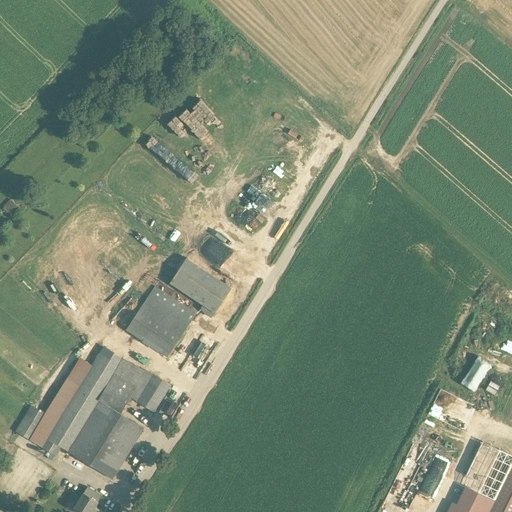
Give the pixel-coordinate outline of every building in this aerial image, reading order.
[(95,117),(92,114),(78,128),(85,135),(101,120),(96,116),(95,117)] [(11,200),(4,208),(10,214),(17,206),(11,200)] [(229,288),(184,258),(167,282),(201,306),(200,309),(204,315),(210,318),(229,288)] [(148,296),(126,330),(167,358),(190,324),(148,296)] [(62,448),(67,451),(98,399),(114,373),(124,357),(103,345),(41,447),(56,455),(62,448)] [(114,373),(98,399),(119,413),(136,385),(114,373)] [(171,385),(154,374),(138,402),(155,412),(171,385)] [(166,409),(172,411),(176,398),(181,400),(184,391),(173,388),(166,409)] [(67,451),(112,479),(143,429),(119,413),(98,399),(67,451)] [(31,441),(47,415),(31,405),(15,431),(31,441)] [(488,511),(511,511),(511,463),(494,501),(488,511)] [(455,504),(451,502),(446,511),(488,511),(494,501),(464,486),(455,504)] [(73,508),(79,511),(91,511),(101,496),(87,487),(85,493),(83,492),(73,508)]
